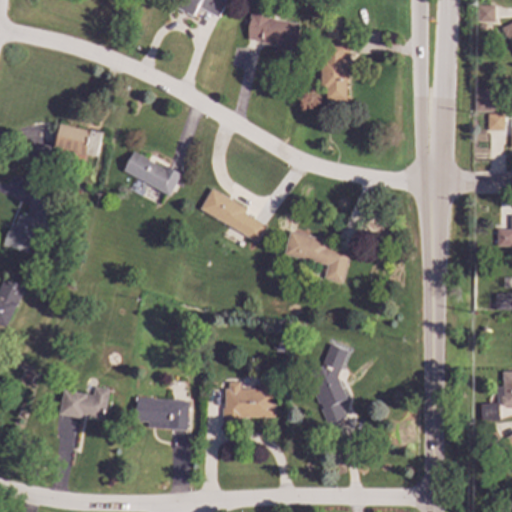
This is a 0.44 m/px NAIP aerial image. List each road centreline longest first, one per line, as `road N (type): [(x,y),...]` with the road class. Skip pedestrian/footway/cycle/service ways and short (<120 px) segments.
road 1 (residential): [(430,185),(313,169),(132,71),(0,33)]
road 2 (residential): [(429,499),(97,506),(0,490)]
road 3 (tertiary): [(430,185),(429,511)]
road 4 (tertiary): [(430,185),(450,0)]
road 5 (tertiary): [(415,0),(430,185)]
